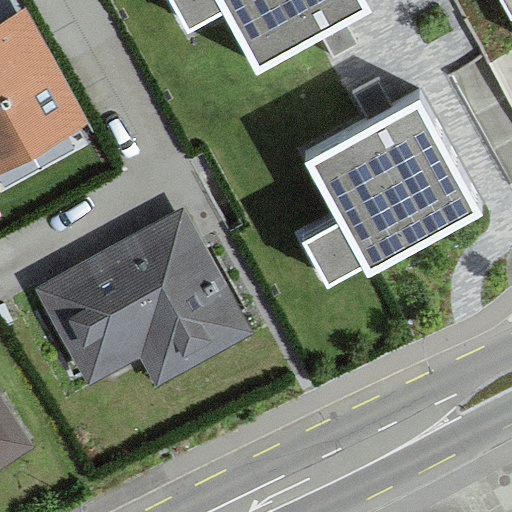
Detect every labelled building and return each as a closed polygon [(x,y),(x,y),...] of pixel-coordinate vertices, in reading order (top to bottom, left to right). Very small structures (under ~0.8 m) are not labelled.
[(228,0),(259,55),(360,0),(228,0)] [(511,0),(501,0),(511,20),(511,0)] [(0,151),(66,115),(16,25),(0,34),(0,151)] [(421,86),(307,146),(368,260),(481,201),(421,86)] [(235,328),(175,220),(45,291),(88,370),(169,325),(185,355),(235,328)] [(0,444),(12,436),(0,417),(0,444)]
